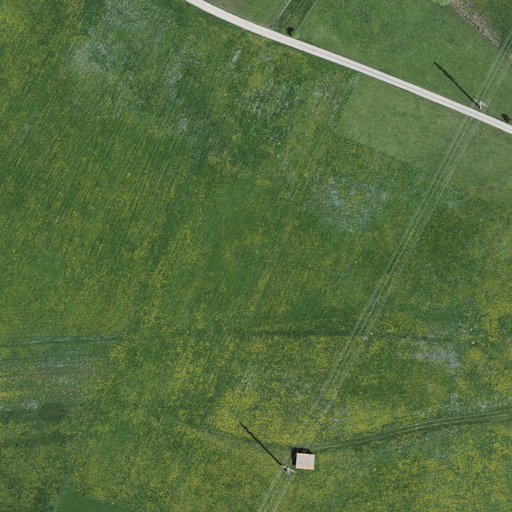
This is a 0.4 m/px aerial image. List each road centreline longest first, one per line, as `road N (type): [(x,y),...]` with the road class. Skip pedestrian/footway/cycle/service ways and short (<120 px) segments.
road 1 (track): [(193,0),(511,130)]
road 2 (track): [(511,415),(305,451),(263,451),(201,432)]
